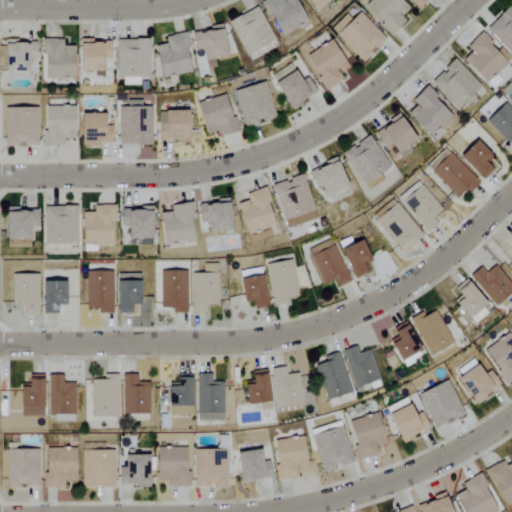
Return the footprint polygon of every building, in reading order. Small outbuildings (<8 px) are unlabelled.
[(264,0),(261,2),(279,37),(306,23),(294,0),(264,0)] [(306,0),(317,11),(328,0),(306,0)] [(404,21),(400,17),(408,9),(398,0),(369,0),(362,8),(391,35),(404,21)] [(406,0),(415,9),(423,0),(406,0)] [(511,54),(511,9),(508,6),(485,28),(511,55),(511,54)] [(228,20),(243,55),(272,42),(257,7),(228,20)] [(329,30),(362,63),(371,55),(369,53),(384,39),(358,12),(350,20),(344,15),(329,30)] [(226,56),(220,26),(190,33),(193,50),(199,48),(202,61),(226,56)] [(191,73),(183,33),(164,37),(166,44),(155,46),(161,79),(191,73)] [(465,48),(470,52),(461,61),(486,84),(507,62),(478,34),(465,48)] [(73,79),(73,46),(62,46),(62,40),(41,40),(42,79),(73,79)] [(115,40),(116,78),(150,78),(149,40),(115,40)] [(77,72),(100,72),(101,59),(110,60),(110,41),(77,41),(77,72)] [(303,56),(323,91),(342,81),(338,74),(346,69),(330,41),(303,56)] [(2,60),(4,60),(4,72),(26,72),(26,60),(35,60),(35,42),(2,42),(2,60)] [(457,110),(481,88),(454,60),(430,82),(457,110)] [(306,77),(299,81),(293,71),(272,83),(288,110),(316,94),(306,77)] [(511,80),(501,91),(511,103),(511,80)] [(274,118),(263,82),(232,92),(243,128),(274,118)] [(451,116),(424,87),(410,100),(415,105),(406,113),(428,137),(451,116)] [(238,131),(234,117),(231,118),(224,94),(194,103),(205,135),(216,131),(217,138),(238,131)] [(511,140),(511,110),(505,103),(485,121),(507,145),(511,140)] [(44,147),(63,146),(63,140),(74,140),(73,106),(42,107),(44,147)] [(36,107),(3,108),(4,146),(37,145),(36,107)] [(117,145),(151,145),(152,108),(118,107),(117,145)] [(157,112),(158,143),(188,141),(187,111),(157,112)] [(78,115),(79,145),(111,144),(111,126),(103,126),(102,114),(78,115)] [(373,130),(388,157),(414,143),(400,116),(373,130)] [(362,185),(389,166),(368,136),(341,154),(362,185)] [(457,156),(481,181),(496,168),(486,158),(489,155),(474,140),(457,156)] [(478,183),(449,153),(430,171),(456,198),(465,190),(468,193),(478,183)] [(320,198),(346,187),(334,160),(309,171),(320,198)] [(271,185),(285,229),(316,219),(302,175),(271,185)] [(401,201),(425,233),(437,224),(432,217),(440,211),(422,186),(401,201)] [(275,225),(262,188),(244,195),(246,201),(235,205),(246,236),(275,225)] [(228,202),(197,203),(198,222),(205,222),(205,233),(229,232),(228,202)] [(400,251),(420,235),(395,202),(375,218),(400,251)] [(159,213),(160,244),(192,243),(191,204),(169,205),(169,213),(159,213)] [(81,213),(81,246),(110,246),(110,221),(115,221),(115,205),(92,206),(92,213),(81,213)] [(77,207),(44,206),(43,244),(76,245),(77,207)] [(3,240),(27,240),(27,227),(36,227),(36,209),(3,209),(3,240)] [(126,240),(150,239),(150,209),(120,209),(121,227),(126,227),(126,240)] [(336,287),(348,283),(331,240),(306,250),(320,286),(334,281),(336,287)] [(339,249),(352,280),(373,272),(360,240),(339,249)] [(264,265),(272,306),(298,301),(291,260),(264,265)] [(201,273),(216,274),(216,265),(201,264),(201,273)] [(470,275),(493,306),(511,291),(511,287),(495,265),(485,273),(480,267),(470,275)] [(252,310),(265,308),(260,269),(242,271),(243,279),(238,279),(241,304),(251,303),(252,310)] [(160,309),(171,309),(171,314),(186,314),(186,272),(160,271),(160,309)] [(86,272),(85,309),(96,309),(96,314),(111,315),(111,272),(86,272)] [(138,305),(138,274),(115,275),(115,314),(130,314),(130,305),(138,305)] [(190,314),(206,314),(206,306),(217,306),(217,275),(191,274),(190,314)] [(38,275),(11,275),(10,306),(19,306),(19,315),(37,315),(38,275)] [(55,306),(63,306),(64,283),(40,282),(39,314),(55,315),(55,306)] [(489,312),(465,282),(454,291),(459,297),(453,302),(472,325),(489,312)] [(408,319),(428,356),(452,344),(434,311),(424,316),(421,312),(408,319)] [(401,368),(421,358),(405,325),(392,331),(395,339),(389,342),(401,368)] [(511,340),(506,333),(482,352),(507,383),(511,379),(511,340)] [(369,350),(358,354),(355,346),(341,351),(354,388),(380,379),(369,350)] [(351,393),(337,352),(322,357),(324,363),(314,366),(326,401),(351,393)] [(489,371),(481,375),(476,365),(455,377),(471,404),(498,388),(489,371)] [(298,373),(286,375),(284,367),(269,370),(275,409),(302,405),(298,373)] [(268,403),(264,371),(249,373),(250,385),(241,386),(244,406),(268,403)] [(18,417),(41,417),(42,375),(27,374),(27,384),(19,384),(18,417)] [(167,416),(190,416),(189,374),(175,375),(175,383),(166,383),(167,416)] [(90,380),(91,418),(118,417),(117,375),(102,375),(102,380),(90,380)] [(137,375),(122,375),(121,414),(148,415),(149,383),(137,382),(137,375)] [(222,382),(210,382),(210,375),(196,375),(196,421),(222,421),(222,382)] [(432,429),(462,417),(448,381),(418,393),(432,429)] [(386,416),(399,444),(428,430),(420,413),(413,416),(408,405),(386,416)] [(346,423),(358,461),(377,455),(374,448),(385,444),(375,413),(346,423)] [(310,433),(321,472),(352,463),(341,425),(310,433)] [(272,440),(275,480),(297,479),(296,472),(305,471),(303,438),(272,440)] [(74,481),(74,448),(42,449),(43,489),(64,488),(64,482),(74,481)] [(154,448),(155,482),(167,481),(168,488),(187,488),(186,448),(154,448)] [(5,450),(4,487),(37,489),(38,451),(5,450)] [(193,451),(193,488),(226,488),(226,450),(193,451)] [(80,451),(80,488),(113,488),(114,451),(80,451)] [(270,480),(268,461),(260,462),(259,451),(235,453),(238,483),(270,480)] [(147,456),(121,456),(120,486),(146,487),(147,456)] [(511,500),(511,462),(504,467),(501,461),(483,470),(501,506),(511,500)] [(461,511),(493,511),(497,510),(476,475),(460,484),(463,490),(453,496),(461,511)] [(448,511),(442,495),(416,506),(418,511),(448,511)]
